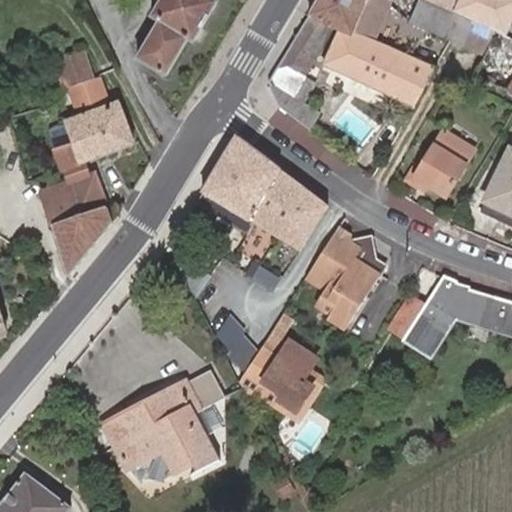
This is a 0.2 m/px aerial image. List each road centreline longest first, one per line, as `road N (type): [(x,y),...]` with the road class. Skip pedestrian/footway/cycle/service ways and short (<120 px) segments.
road 1 (primary): [(220,105),(138,228),(0,397)]
road 2 (residential): [(220,105),(363,209),(511,275)]
road 3 (primary): [(284,0),(220,105)]
